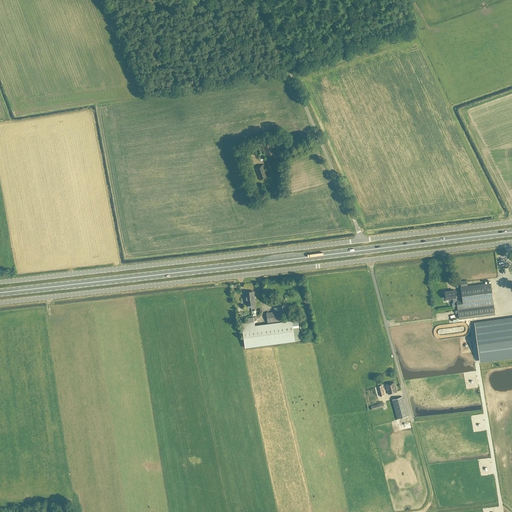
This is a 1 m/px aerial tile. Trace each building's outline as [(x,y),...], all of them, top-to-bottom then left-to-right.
[(279,137),(272,140),(277,154),(285,151),(279,137)] [(271,143),(263,146),(262,147),(264,154),(266,154),(267,159),(276,155),(271,143)] [(274,162),(270,163),(266,164),(269,172),(276,170),(274,162)] [(255,168),(260,181),(267,178),(263,165),(255,168)] [(459,319),(495,315),(491,283),(467,286),(467,281),(460,281),(461,287),(460,287),(461,291),(456,292),(456,290),(445,292),(446,299),(457,298),(456,297),(462,297),(462,300),(457,301),(458,311),(455,311),(455,313),(458,313),(459,319)] [(254,291),(245,293),(246,305),(247,305),(248,308),(255,307),(254,304),(255,304),(254,291)] [(266,313),(267,323),(282,321),(281,311),(266,313)] [(511,317),(475,323),(479,357),(511,352),(511,317)] [(298,320),(292,321),(292,320),(255,326),(254,322),(241,324),(245,348),(301,340),(300,334),(298,320)] [(387,389),(388,394),(397,392),(395,382),(386,384),(387,389)] [(402,397),(393,400),(398,419),(408,416),(402,397)]
